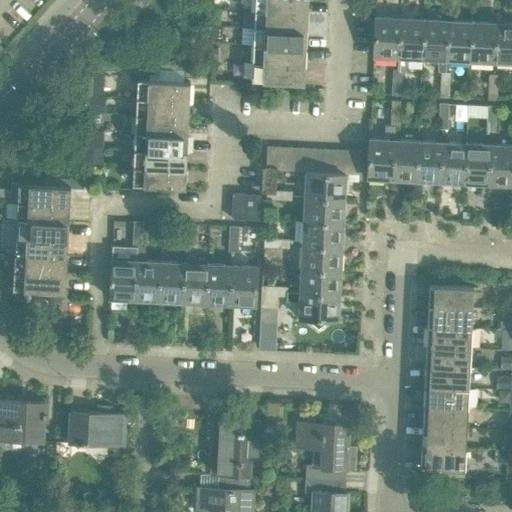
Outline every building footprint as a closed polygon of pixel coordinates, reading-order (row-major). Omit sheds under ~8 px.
[(307,12),(308,0),(307,0),(254,0),(254,10),(307,12)] [(306,30),(307,12),(254,10),(253,28),(306,30)] [(398,56),(400,16),(375,15),(372,55),(398,56)] [(422,58),(424,17),(400,16),(398,56),(397,69),(393,68),(392,82),(401,82),(402,69),(406,69),(408,57),(422,58)] [(446,59),(448,18),(424,17),(422,58),(446,59)] [(470,60),(472,19),(448,18),(446,59),(470,60)] [(494,61),(496,21),(472,19),(470,60),(494,61)] [(511,61),(511,21),(496,21),(494,61),(511,61)] [(305,48),(306,36),(306,30),(253,28),(252,45),(305,48)] [(304,64),(305,48),(252,45),(251,62),(304,64)] [(304,82),(304,64),(251,62),(250,80),(304,82)] [(449,84),(449,72),(440,71),(440,84),(449,84)] [(497,87),(498,73),(488,73),(488,86),(497,87)] [(189,99),(190,81),(136,79),(135,97),(189,99)] [(401,95),(401,82),(392,82),(392,94),(401,95)] [(448,97),(449,84),(440,84),(439,97),(448,97)] [(497,99),(497,87),(488,86),(487,99),(497,99)] [(188,117),(189,99),(135,97),(135,114),(188,117)] [(400,113),(401,101),(392,100),(391,113),(400,113)] [(447,116),(448,103),(439,102),(438,115),(447,116)] [(495,118),(496,105),(487,105),(486,117),(495,118)] [(391,177),(393,138),(394,125),(399,126),(400,113),(391,113),(390,125),(384,125),(384,138),(369,137),(367,175),(391,177)] [(187,134),(188,117),(135,114),(134,131),(187,134)] [(447,128),(447,116),(438,115),(438,128),(447,128)] [(495,131),(495,118),(486,117),(485,130),(495,131)] [(186,151),(187,134),(134,131),(133,148),(186,151)] [(415,178),(417,139),(393,138),(391,177),(415,178)] [(440,179),(442,141),(417,139),(415,178),(440,179)] [(463,180),(465,142),(442,141),(440,179),(463,180)] [(487,181),(489,143),(465,142),(463,180),(487,181)] [(511,183),(511,163),(511,144),(489,143),(487,181),(511,183)] [(277,170),(278,146),(266,145),(265,169),(277,170)] [(288,170),(290,146),(278,146),(277,170),(288,170)] [(300,171),(301,147),(290,146),(288,170),(300,171)] [(311,172),(313,147),(301,147),(300,171),(304,171),(311,172)] [(323,172),(324,148),(313,147),(311,172),(323,172)] [(185,168),(186,151),(133,148),(132,166),(185,168)] [(335,173),(336,149),(324,148),(323,172),(335,173)] [(346,173),(347,149),(336,149),(335,173),(345,173),(346,173)] [(358,174),(360,150),(347,149),(346,173),(358,174)] [(184,186),(185,173),(185,168),(132,166),(131,184),(184,186)] [(342,198),(343,175),(345,175),(345,173),(335,173),(323,172),(311,172),(304,171),(303,196),(342,198)] [(68,204),(69,186),(16,183),(15,202),(68,204)] [(278,199),(278,190),(266,190),(266,199),(278,199)] [(290,200),(290,195),(290,191),(278,190),(278,199),(290,200)] [(258,219),(259,194),(231,193),(230,218),(258,219)] [(341,222),(342,198),(303,196),(302,220),(341,222)] [(68,221),(68,204),(15,202),(15,219),(68,221)] [(67,239),(68,221),(15,219),(14,236),(67,239)] [(339,246),(341,222),(302,220),(301,244),(339,246)] [(141,234),(142,221),(133,221),(132,233),(141,234)] [(190,236),(190,223),(181,223),(180,236),(190,236)] [(237,239),(238,226),(229,226),(228,238),(237,239)] [(141,246),(141,234),(132,233),(132,246),(136,246),(141,246)] [(66,255),(67,239),(14,236),(13,253),(66,255)] [(189,249),(190,236),(180,236),(180,248),(189,249)] [(236,251),(237,239),(228,238),(227,251),(236,251)] [(276,247),(276,238),(264,238),(263,246),(276,247)] [(288,248),(289,244),(289,239),(276,238),(276,247),(288,248)] [(338,270),(339,246),(301,244),(300,268),(338,270)] [(158,298),(159,260),(145,259),(144,246),(141,246),(136,246),(136,259),(134,297),(158,298)] [(65,274),(66,255),(13,253),(12,271),(65,274)] [(134,297),(136,259),(111,258),(109,296),(134,297)] [(182,299),(184,261),(159,260),(158,298),(182,299)] [(206,301),(208,262),(184,261),(182,299),(206,301)] [(230,302),(232,263),(208,262),(206,301),(230,302)] [(255,303),(256,265),(232,263),(230,302),(255,303)] [(337,294),(338,270),(300,268),(298,292),(337,294)] [(64,291),(65,274),(12,271),(12,288),(64,291)] [(472,307),(473,286),(428,284),(427,304),(472,307)] [(273,295),(274,287),(261,286),(261,294),(273,295)] [(277,308),(277,295),(286,296),(287,287),(274,287),(273,295),(261,294),(260,307),(277,308)] [(336,317),(337,294),(298,292),(297,317),(309,318),(309,321),(317,329),(326,321),(326,318),(337,319),(337,317),(336,317)] [(471,327),(472,307),(427,304),(426,325),(471,327)] [(470,347),(471,327),(426,325),(425,345),(470,347)] [(469,367),(470,347),(425,345),(424,365),(469,367)] [(468,387),(469,367),(424,365),(423,385),(468,387)] [(467,407),(468,387),(423,385),(422,405),(467,407)] [(0,439),(43,441),(44,418),(45,418),(46,411),(44,411),(45,400),(25,400),(19,399),(0,398),(0,439)] [(123,444),(125,412),(108,412),(108,405),(99,404),(98,411),(69,410),(67,441),(123,444)] [(466,426),(467,407),(422,405),(422,424),(466,426)] [(257,454),(259,419),(212,416),(211,436),(216,436),(214,473),(218,473),(245,474),(250,475),(251,454),(257,454)] [(352,468),(353,446),(347,445),(348,423),(296,421),(295,447),(296,447),(296,446),(321,447),(320,465),(306,465),(305,477),(343,479),(344,467),(352,468)] [(465,446),(466,426),(422,424),(421,444),(465,446)] [(464,468),(465,446),(421,444),(419,466),(464,468)] [(249,511),(251,491),(252,491),(252,490),(244,489),(245,474),(218,473),(218,475),(220,475),(219,487),(197,486),(196,508),(210,509),(209,511),(249,511)] [(345,511),(347,491),(342,491),(343,479),(305,477),(305,490),(312,491),(310,511),(345,511)]
